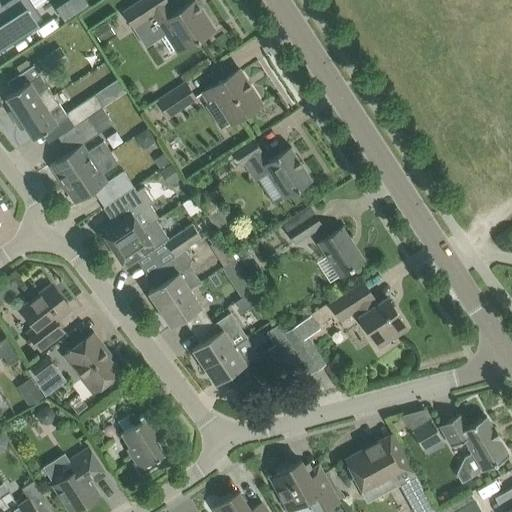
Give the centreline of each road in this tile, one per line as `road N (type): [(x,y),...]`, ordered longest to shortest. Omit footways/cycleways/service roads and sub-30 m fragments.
road 1 (tertiary): [(505,354),(278,0)]
road 2 (residential): [(219,440),(455,378),(505,354)]
road 3 (residential): [(219,440),(76,254),(40,235)]
